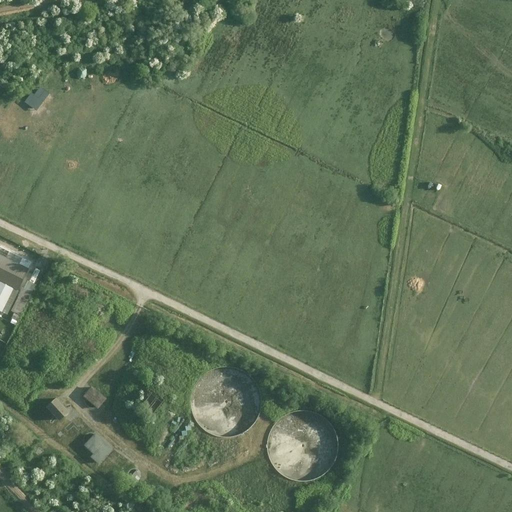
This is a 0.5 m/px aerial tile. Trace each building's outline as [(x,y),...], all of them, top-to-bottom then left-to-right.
[(32,117),(39,107),(27,98),(20,108),(32,117)] [(30,273),(0,258),(0,311),(2,313),(15,285),(23,289),(30,273)] [(81,395),(94,407),(103,397),(90,385),(81,395)] [(55,397),(45,405),(56,420),(67,412),(55,397)] [(94,432),(82,444),(98,461),(110,450),(94,432)]
